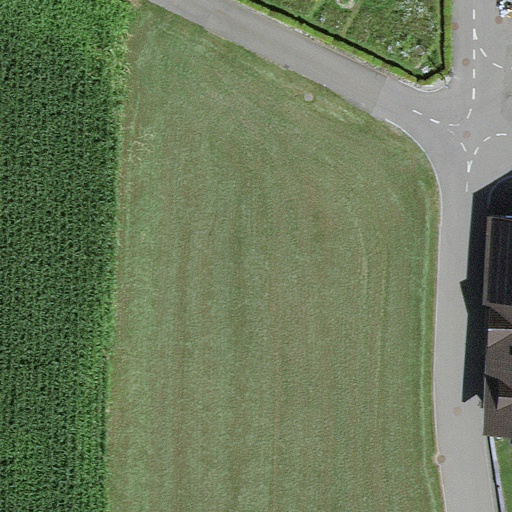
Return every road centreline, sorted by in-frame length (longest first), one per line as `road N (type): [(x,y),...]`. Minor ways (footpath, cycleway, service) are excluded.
road 1 (residential): [(474,511),(461,384),(466,183),(487,119)]
road 2 (residential): [(199,0),(413,111),(487,119)]
